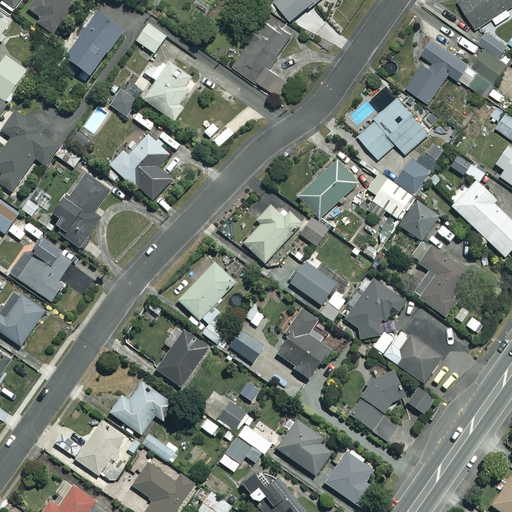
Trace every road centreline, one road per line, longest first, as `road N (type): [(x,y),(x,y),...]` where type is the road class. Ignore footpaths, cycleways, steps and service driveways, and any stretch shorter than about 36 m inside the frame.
road 1 (residential): [(0,470),(132,281),(247,160),(325,100),(395,0)]
road 2 (secondary): [(511,367),(410,511)]
